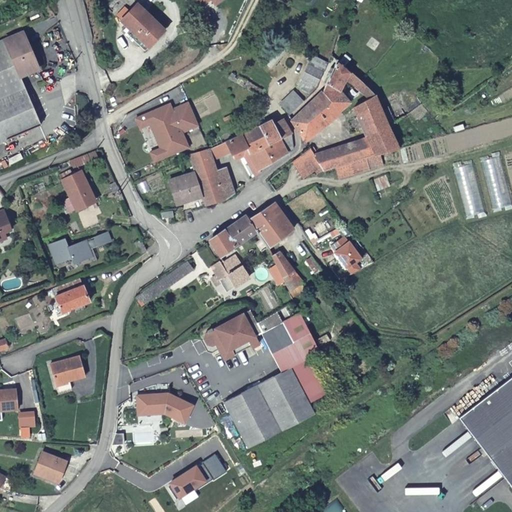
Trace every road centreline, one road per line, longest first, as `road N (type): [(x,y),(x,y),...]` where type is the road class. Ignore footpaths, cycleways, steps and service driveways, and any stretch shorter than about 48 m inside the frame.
road 1 (residential): [(53,511),(98,461),(125,294),(171,246)]
road 2 (residential): [(104,133),(71,0)]
road 3 (unknown): [(112,381),(188,360),(240,382)]
road 4 (residential): [(171,246),(137,211),(104,133)]
road 5 (track): [(322,264),(370,329),(415,336)]
